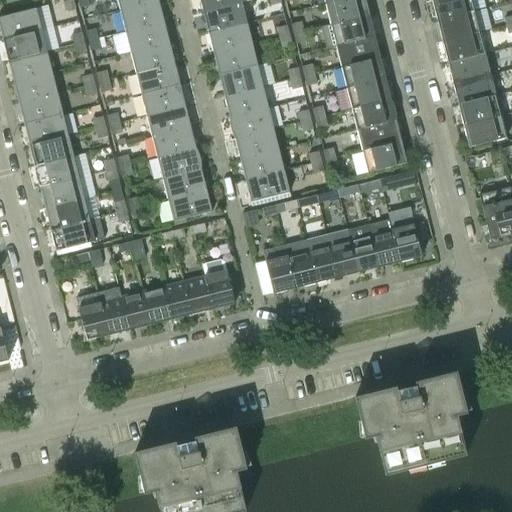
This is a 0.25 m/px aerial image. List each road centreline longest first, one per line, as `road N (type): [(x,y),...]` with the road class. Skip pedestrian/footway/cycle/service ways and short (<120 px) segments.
road 1 (residential): [(474,281),(53,387)]
road 2 (residential): [(64,429),(485,323)]
road 3 (residential): [(474,281),(402,0)]
road 4 (residential): [(53,387),(0,170)]
